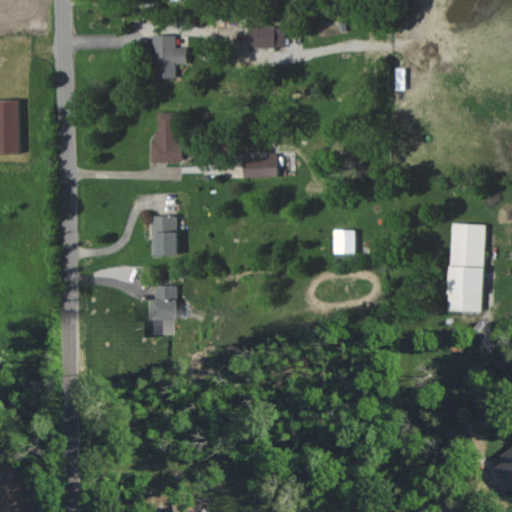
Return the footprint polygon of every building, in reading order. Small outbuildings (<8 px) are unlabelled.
[(249,47),(285,48),(286,26),(249,26),(249,47)] [(153,35),(155,78),(177,77),(177,63),(188,63),(188,47),(177,47),(177,35),(153,35)] [(0,99),(0,153),(22,153),(21,100),(0,99)] [(152,162),(184,162),(183,142),(178,142),(177,112),(157,113),(157,143),(152,143),(152,162)] [(268,157),(244,158),(244,177),(279,176),(278,153),(267,154),(268,157)] [(153,255),(179,255),(178,215),(153,216),(153,255)] [(483,311),(486,224),(453,223),(449,309),(483,311)] [(178,333),(177,285),(155,285),(156,333),(178,333)] [(511,445),(501,453),(505,459),(496,465),(511,486),(511,445)] [(201,511),(201,510),(187,504),(181,505),(174,502),(169,511),(201,511)]
